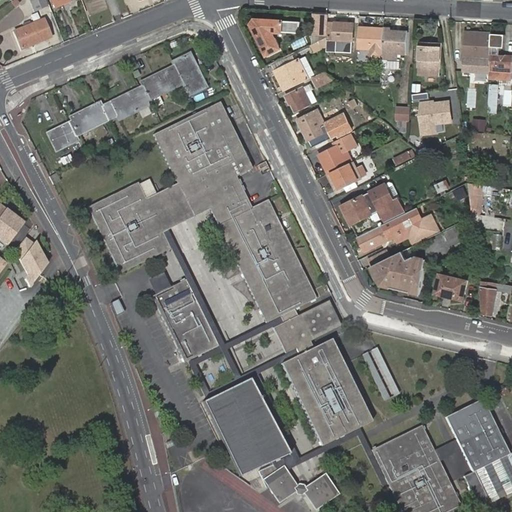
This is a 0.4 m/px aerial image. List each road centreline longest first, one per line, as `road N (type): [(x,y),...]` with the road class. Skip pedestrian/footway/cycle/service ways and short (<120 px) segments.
road 1 (residential): [(215,0),(364,300),(511,339)]
road 2 (secondary): [(156,511),(124,392),(68,253)]
road 3 (residential): [(0,82),(206,0)]
road 4 (secondary): [(68,253),(0,113)]
road 5 (residential): [(291,0),(428,5)]
road 6 (secondary): [(0,144),(68,253)]
